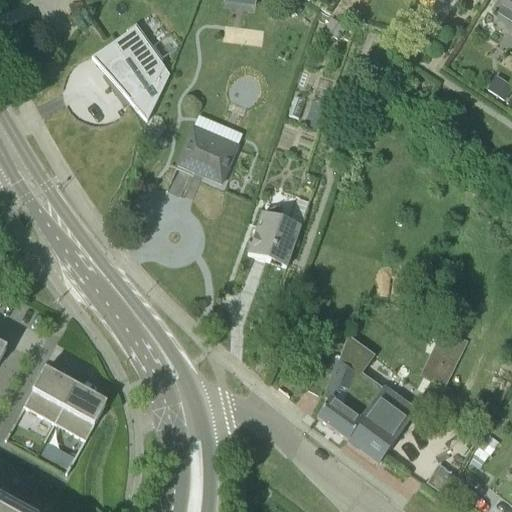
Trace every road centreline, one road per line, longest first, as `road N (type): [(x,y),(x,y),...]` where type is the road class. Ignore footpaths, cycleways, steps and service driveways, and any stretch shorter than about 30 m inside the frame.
road 1 (secondary): [(181,414),(160,361),(10,151)]
road 2 (unclassified): [(376,511),(258,416),(227,407),(181,414)]
